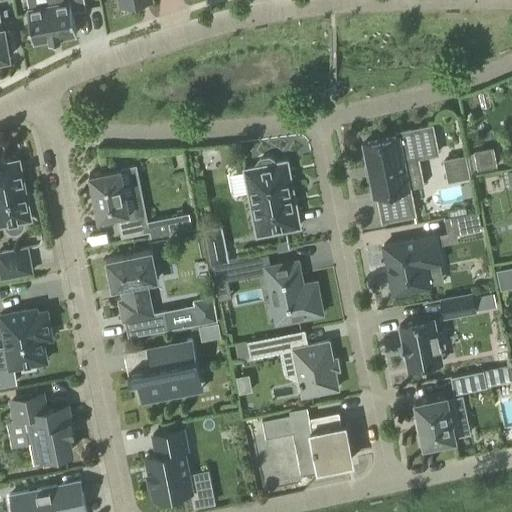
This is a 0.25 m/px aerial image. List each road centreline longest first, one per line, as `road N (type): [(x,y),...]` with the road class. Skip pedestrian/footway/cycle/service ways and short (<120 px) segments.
road 1 (residential): [(126,511),(49,131)]
road 2 (residential): [(388,484),(316,121)]
road 3 (residential): [(36,92),(217,25),(331,2),(391,0)]
road 4 (residential): [(49,131),(203,133),(316,121)]
road 5 (residential): [(316,121),(511,65)]
road 6 (residential): [(249,511),(388,484)]
road 7 (residential): [(388,484),(511,457)]
